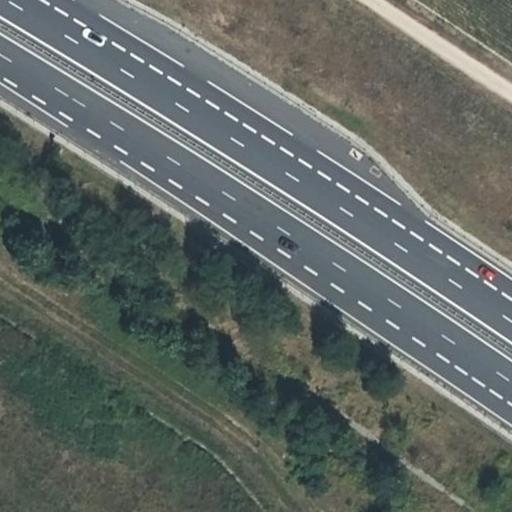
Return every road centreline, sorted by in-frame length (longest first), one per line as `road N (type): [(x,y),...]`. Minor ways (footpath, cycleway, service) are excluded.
road 1 (motorway): [(0,57),(511,393)]
road 2 (motorway): [(511,309),(24,0)]
road 3 (track): [(511,92),(372,0)]
